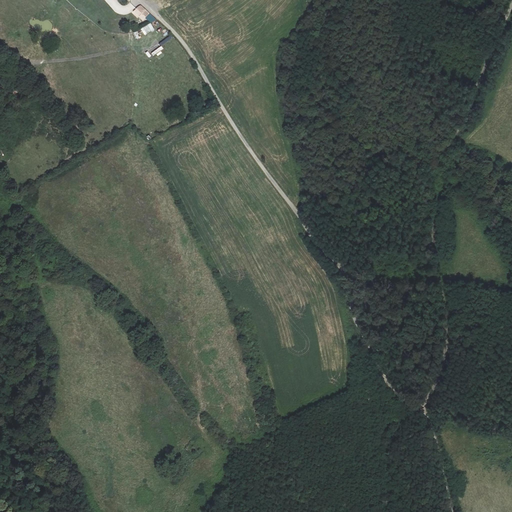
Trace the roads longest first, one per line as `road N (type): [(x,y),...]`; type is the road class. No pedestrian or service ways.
road 1 (unclassified): [(139,0),(187,48),(267,174),(346,274),(353,317),(375,363),(422,411)]
road 2 (residential): [(422,411),(446,334),(432,164),(459,124),(511,4)]
road 3 (track): [(335,0),(282,53),(301,170),(298,213)]
